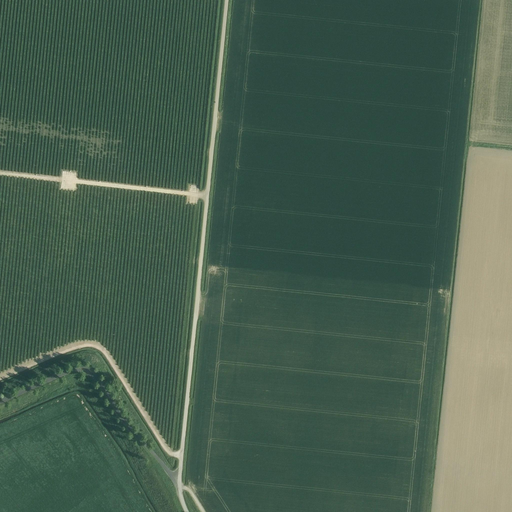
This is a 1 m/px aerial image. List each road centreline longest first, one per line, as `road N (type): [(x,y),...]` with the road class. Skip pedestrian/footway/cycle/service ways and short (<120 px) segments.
road 1 (tertiary): [(179,487),(227,0)]
road 2 (unclassified): [(0,401),(85,369),(179,487)]
